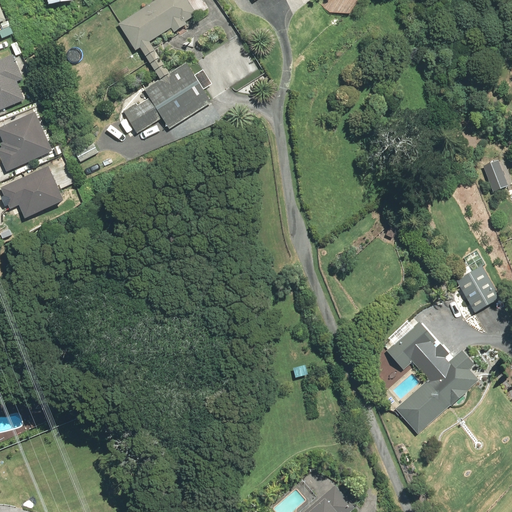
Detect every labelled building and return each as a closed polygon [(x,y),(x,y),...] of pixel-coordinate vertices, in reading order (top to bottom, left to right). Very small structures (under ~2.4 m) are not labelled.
[(0,0),(0,23),(8,20),(0,0)] [(162,79),(145,90),(150,98),(139,106),(137,103),(124,111),(140,134),(164,118),(172,130),(214,103),(188,62),(171,73),(151,43),(173,28),(177,33),(189,25),(188,23),(196,17),(197,13),(190,1),(190,0),(159,0),(120,25),(138,51),(141,49),(162,79)] [(0,111),(26,101),(19,83),(25,80),(15,55),(0,61),(0,111)] [(3,149),(0,150),(0,155),(7,172),(54,152),(37,113),(0,128),(0,133),(4,143),(1,144),(3,149)] [(50,167),(2,190),(12,210),(20,206),(27,220),(66,201),(50,167)] [(499,299),(480,268),(455,283),(474,314),(499,299)] [(418,323),(385,352),(402,371),(411,363),(427,381),(394,410),(416,435),(449,407),(450,407),(467,392),(466,392),(478,382),(468,371),(474,366),(461,351),(444,366),(428,348),(435,342),(418,323)] [(313,508),(308,511),(350,511),(354,509),(334,486),(311,506),(313,508)]
